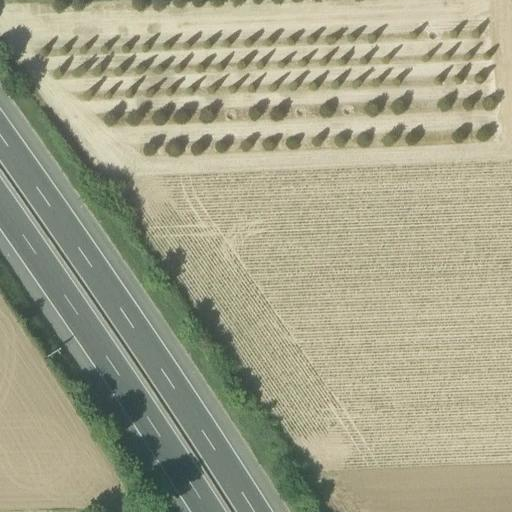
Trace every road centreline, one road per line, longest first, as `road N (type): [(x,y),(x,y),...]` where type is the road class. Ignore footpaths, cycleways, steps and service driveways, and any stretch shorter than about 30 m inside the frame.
road 1 (motorway): [(251,511),(0,137)]
road 2 (motorway): [(0,199),(209,511)]
